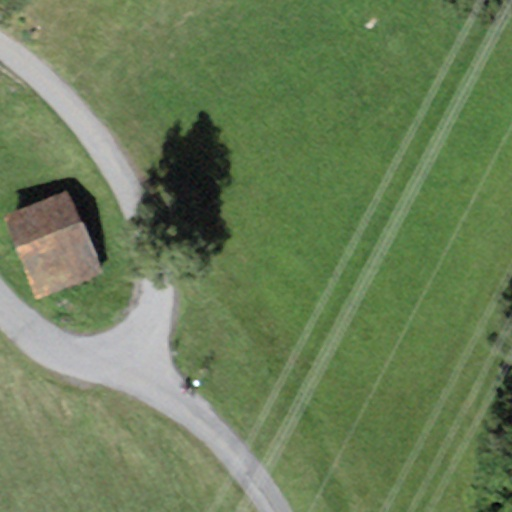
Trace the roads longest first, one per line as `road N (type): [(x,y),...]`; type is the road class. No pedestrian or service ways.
road 1 (unclassified): [(0,49),(105,156),(142,223),(153,291),(134,368)]
road 2 (unclassified): [(286,511),(274,490),(134,368)]
road 3 (unclassified): [(134,368),(71,364),(0,304)]
